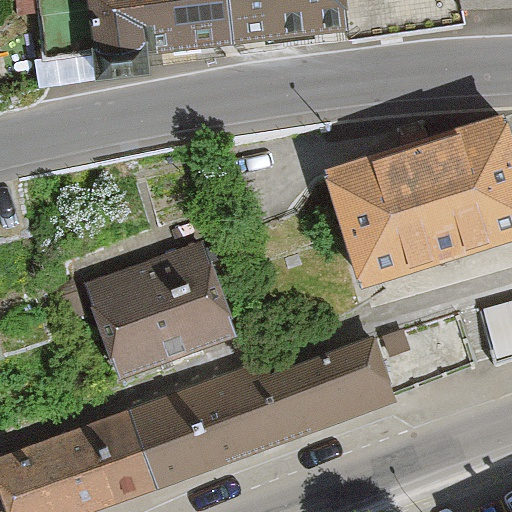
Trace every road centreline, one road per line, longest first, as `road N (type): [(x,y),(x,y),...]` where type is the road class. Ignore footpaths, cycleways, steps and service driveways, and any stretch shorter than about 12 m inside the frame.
road 1 (tertiary): [(0,141),(230,97),(511,73)]
road 2 (unclassified): [(301,511),(511,434)]
